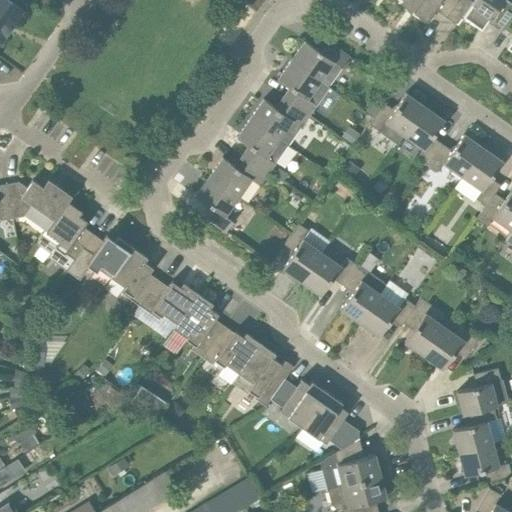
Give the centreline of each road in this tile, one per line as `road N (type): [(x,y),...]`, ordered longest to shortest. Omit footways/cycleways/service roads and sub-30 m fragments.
road 1 (residential): [(433,511),(411,425),(286,338),(271,305),(157,226),(148,191)]
road 2 (residential): [(148,191),(177,146),(208,132),(244,77),(251,41),(283,0)]
road 3 (residential): [(148,191),(112,197),(2,119)]
road 4 (residential): [(2,119),(83,4)]
road 5 (residential): [(511,136),(420,78),(415,67)]
